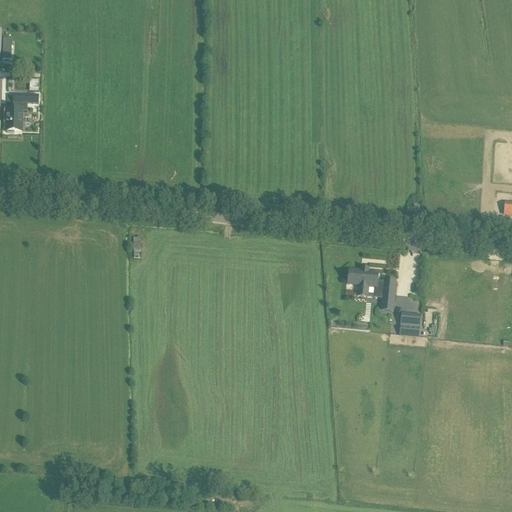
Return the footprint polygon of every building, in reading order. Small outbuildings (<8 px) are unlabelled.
[(12,40),(3,40),(3,60),(11,61),(12,40)] [(4,110),(4,117),(6,117),(5,132),(7,132),(7,134),(14,134),(14,132),(21,133),(22,112),(27,112),(28,97),(14,96),(14,104),(17,104),(17,109),(6,109),(6,110),(4,110)] [(418,220),(420,206),(413,205),(413,208),(407,208),(406,219),(418,220)] [(348,277),(348,279),(349,279),(348,285),(358,286),(359,286),(358,291),(362,292),(363,292),(367,292),(368,287),(375,288),(375,290),(383,291),(382,299),(382,304),(387,305),(388,305),(393,305),(395,282),(391,281),(389,281),(384,281),(384,283),(376,283),(377,275),(368,274),(368,272),(361,272),(350,270),(349,277),(348,277)] [(420,316),(402,315),(400,336),(418,338),(420,316)]
